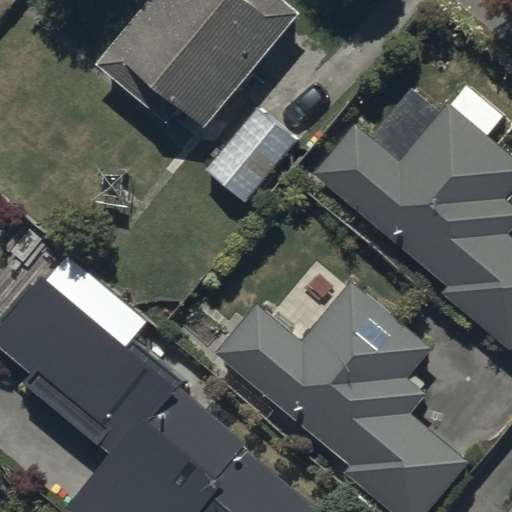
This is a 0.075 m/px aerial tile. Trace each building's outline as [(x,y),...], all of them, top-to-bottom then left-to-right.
[(204,130),(302,7),(293,0),(143,0),(96,60),(161,111),(169,102),(204,130)] [(468,79),(402,156),(356,117),(317,167),(449,280),(443,287),(511,345),(511,150),(489,131),(506,112),(468,79)] [(303,138),(261,103),(208,166),(250,202),(303,138)] [(0,337),(35,367),(25,379),(112,451),(65,508),(69,511),(332,511),(249,443),(252,439),(202,397),(208,390),(137,332),(150,316),(68,248),(0,330),(0,337)] [(259,303),(219,351),(351,461),(345,468),(397,511),(425,511),(472,457),(416,410),(431,392),(409,374),(434,344),(354,277),(336,299),(329,293),(301,326),(272,302),(266,309),(259,303)]
